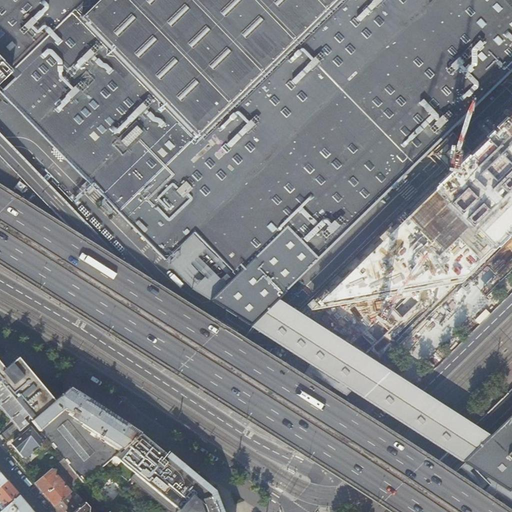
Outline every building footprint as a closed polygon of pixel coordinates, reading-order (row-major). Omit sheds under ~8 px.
[(511,0),(0,0),(0,80),(1,80),(2,81),(11,72),(16,77),(1,91),(161,256),(175,244),(219,287),(204,301),(244,328),(271,302),(284,289),(511,68),(511,0)] [(511,109),(309,312),(460,282),(511,231),(511,109)] [(460,466),(489,439),(473,429),(390,377),(292,315),(271,302),(244,328),(263,341),(361,403),(430,446),(445,456),(460,466)] [(26,415),(31,421),(55,401),(18,357),(17,356),(4,367),(3,366),(6,363),(0,355),(0,385),(26,416),(26,415)] [(0,385),(0,408),(13,424),(13,425),(18,431),(27,424),(22,418),(26,416),(0,385)] [(119,452),(140,434),(134,430),(86,398),(70,388),(55,401),(31,421),(40,431),(66,409),(75,415),(72,417),(83,424),(82,426),(119,452)] [(489,439),(460,466),(505,511),(511,511),(511,419),(506,425),(493,439),(491,437),(489,439)] [(17,432),(11,426),(0,434),(0,435),(5,442),(17,432)] [(30,428),(12,444),(25,459),(43,444),(30,428)] [(215,511),(210,496),(207,488),(143,435),(140,434),(119,452),(114,456),(135,474),(178,509),(175,511),(215,511)] [(33,483),(53,507),(68,494),(70,492),(60,479),(61,478),(59,476),(58,477),(51,469),(33,483)] [(73,470),(65,476),(71,483),(78,477),(73,470)] [(135,474),(130,479),(170,511),(175,511),(178,509),(135,474)] [(6,481),(0,485),(0,511),(18,495),(6,481)] [(53,507),(57,511),(74,511),(81,505),(79,503),(77,506),(68,494),(53,507)] [(32,511),(18,495),(0,511),(32,511)] [(74,511),(107,511),(108,511),(107,511),(89,511),(89,508),(88,507),(97,499),(94,495),(81,505),(74,511)] [(215,511),(218,511),(212,495),(210,496),(215,511)]
